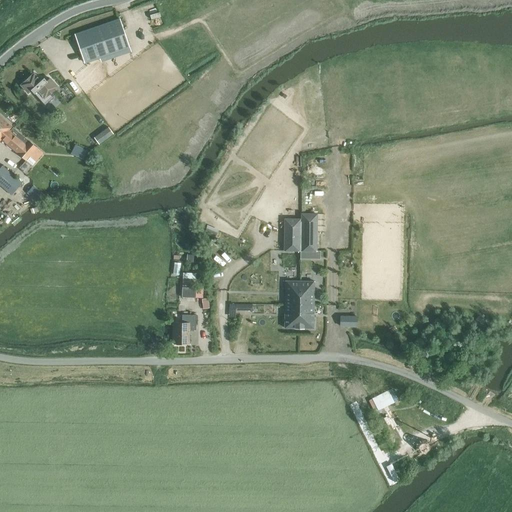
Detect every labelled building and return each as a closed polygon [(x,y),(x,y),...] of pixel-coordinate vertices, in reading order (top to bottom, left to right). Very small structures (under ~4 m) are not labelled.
[(119,19),(75,34),(85,63),(129,48),(119,19)] [(21,85),(28,93),(31,90),(34,94),(37,91),(44,98),(57,86),(50,78),(46,81),(44,78),(41,81),(34,73),(21,85)] [(0,140),(1,139),(15,151),(26,160),(32,165),(43,153),(37,148),(28,141),(13,128),(10,131),(9,130),(12,126),(0,116),(0,140)] [(109,127),(94,138),(99,145),(114,133),(109,127)] [(75,145),(71,153),(84,159),(88,151),(75,145)] [(2,166),(0,168),(0,185),(11,195),(22,183),(2,166)] [(80,176),(77,183),(86,187),(89,180),(80,176)] [(44,195),(33,186),(27,193),(38,202),(44,195)] [(301,214),(301,219),(301,251),(316,251),(317,235),(315,235),(315,214),(301,214)] [(301,251),(301,219),(286,219),(286,234),(284,234),(284,251),(301,251)] [(174,262),(172,274),(179,275),(181,263),(174,262)] [(313,328),(314,281),(285,281),(284,328),(313,328)] [(181,288),(181,298),(195,298),(195,288),(181,288)] [(476,320),(483,325),(487,319),(482,316),(479,314),(476,320)] [(196,315),(182,315),(182,323),(173,323),(174,323),(173,343),(173,344),(176,344),(176,345),(181,345),(181,344),(189,344),(189,330),(196,330),(196,315)] [(356,317),(340,316),(340,324),(340,326),(342,326),(356,326),(356,317)] [(373,397),(379,408),(397,399),(392,388),(373,397)] [(413,449),(413,454),(417,459),(422,459),(427,454),(427,449),(423,445),(418,444),(413,449)]
